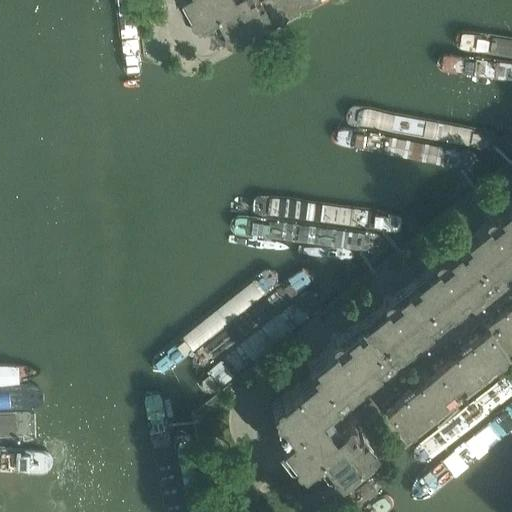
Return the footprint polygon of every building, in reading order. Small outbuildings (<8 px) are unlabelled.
[(177,0),(181,7),(187,8),(188,12),(192,13),(194,17),(213,6),(228,35),(269,12),(262,0),(234,0),(228,4),(226,0),(177,0)] [(300,0),(262,0),(269,12),(272,17),(276,15),(279,16),(283,14),(284,11),(301,1),(300,0)] [(133,17),(141,17),(141,9),(133,9),(133,17)] [(491,278),(511,261),(511,200),(495,214),(494,213),(492,212),(491,212),(490,212),(489,212),(487,212),(487,213),(486,213),(485,214),(484,215),(484,216),(484,217),(483,218),(484,219),(484,220),(484,221),(485,222),(461,241),(462,243),(491,278)] [(492,280),(491,278),(462,243),(444,257),(443,256),(443,255),(442,255),(441,255),(439,255),(437,255),(436,256),(435,257),(434,258),(434,259),(434,260),(433,261),(434,263),(434,264),(435,264),(414,281),(444,318),(492,280)] [(414,281),(393,297),(393,296),(392,296),(390,295),(389,295),(388,295),(387,295),(386,296),(385,296),(384,297),(383,298),(383,299),(383,300),(382,301),(382,302),(383,303),(383,304),(384,305),(378,309),(362,322),(390,358),(392,360),(444,318),(414,281)] [(349,297),(357,297),(357,289),(349,289),(349,297)] [(511,306),(488,326),(507,349),(508,348),(511,348),(511,347),(511,306)] [(360,321),(341,335),(339,334),(337,333),(336,333),(335,333),(334,333),(333,334),(332,334),(332,335),(331,336),(330,337),(330,338),(330,339),(330,340),(330,341),(331,342),(331,343),(308,361),(337,398),(338,399),(390,358),(362,322),(361,322),(360,321)] [(488,326),(463,346),(483,371),(498,359),(501,360),(504,357),(504,354),(508,351),(506,349),(507,349),(488,326)] [(463,346),(438,367),(457,391),(459,390),(462,390),(465,388),(466,384),(483,371),(463,346)] [(313,371),(271,405),(291,430),(286,434),(287,435),(310,417),(311,418),(337,398),(308,361),(307,362),(313,371)] [(438,367),(412,388),(431,412),(447,400),(450,400),(453,398),(453,394),(457,391),(438,367)] [(496,384),(490,389),(495,396),(501,391),(496,384)] [(386,410),(387,412),(404,433),(408,430),(411,430),(414,428),(415,425),(431,412),(412,388),(386,410)] [(329,441),(311,418),(310,417),(287,435),(286,434),(275,442),(288,458),(293,458),(295,461),(299,461),(301,463),(302,465),(319,452),(339,477),(376,448),(360,427),(335,448),(329,441)] [(189,433),(197,433),(197,425),(189,425),(189,433)] [(197,433),(189,433),(189,441),(197,441),(197,433)] [(189,457),(197,457),(197,449),(189,449),(189,457)] [(381,465),(381,473),(389,473),(389,465),(381,465)] [(381,481),(381,473),(373,473),(373,481),(381,481)]
